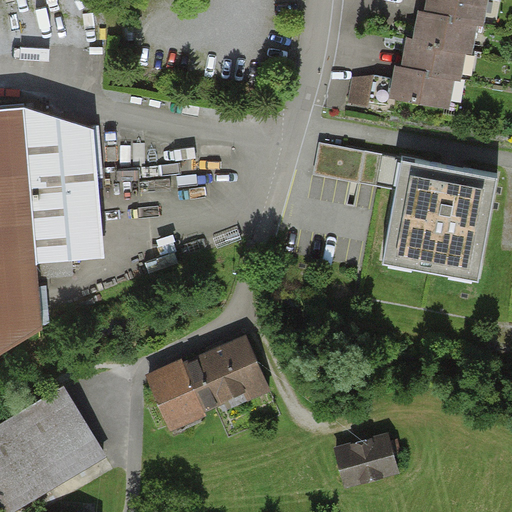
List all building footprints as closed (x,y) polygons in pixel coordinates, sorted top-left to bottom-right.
[(496,0),(430,0),(428,18),(420,17),(416,44),(408,43),(403,73),(397,72),(393,98),(448,107),(453,79),(458,80),(463,53),(471,54),(476,27),(485,28),(490,1),(496,2),(496,0)] [(372,104),(378,79),(358,74),(352,99),(372,104)] [(0,355),(56,321),(50,261),(117,254),(105,127),(38,103),(0,106),(0,355)] [(397,191),(403,159),(320,143),(314,175),(397,191)] [(499,173),(403,156),(403,159),(397,191),(384,267),(480,283),(499,173)] [(252,338),(153,377),(174,430),(273,391),(252,338)] [(74,384),(0,426),(0,497),(8,511),(13,511),(115,453),(74,384)] [(394,437),(339,453),(349,489),(405,474),(394,437)]
